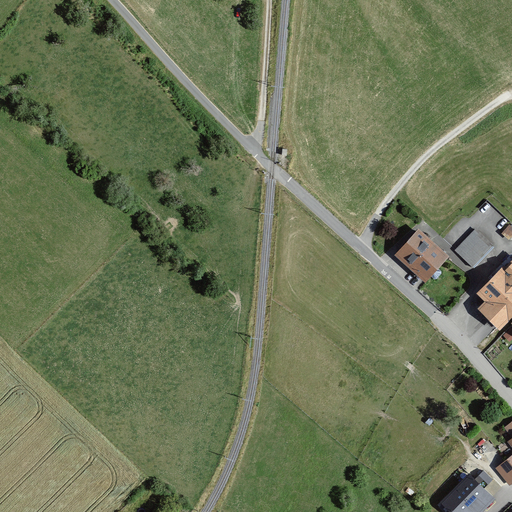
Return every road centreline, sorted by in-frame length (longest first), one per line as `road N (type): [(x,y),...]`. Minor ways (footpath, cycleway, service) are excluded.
road 1 (residential): [(511,400),(443,323),(272,168)]
road 2 (unclassified): [(272,168),(110,0)]
road 3 (track): [(359,245),(418,166),(466,120),(511,100)]
road 4 (track): [(253,150),(269,0)]
